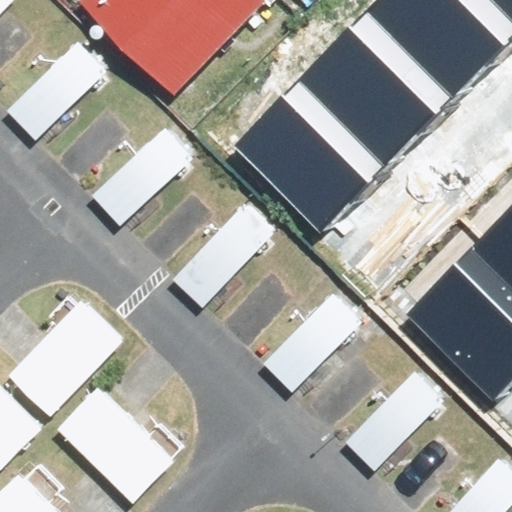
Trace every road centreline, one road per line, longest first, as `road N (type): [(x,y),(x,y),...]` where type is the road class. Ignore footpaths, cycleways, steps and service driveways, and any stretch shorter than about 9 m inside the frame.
road 1 (residential): [(47,205),(263,415)]
road 2 (residential): [(263,415),(360,511)]
road 3 (residential): [(263,415),(173,511)]
